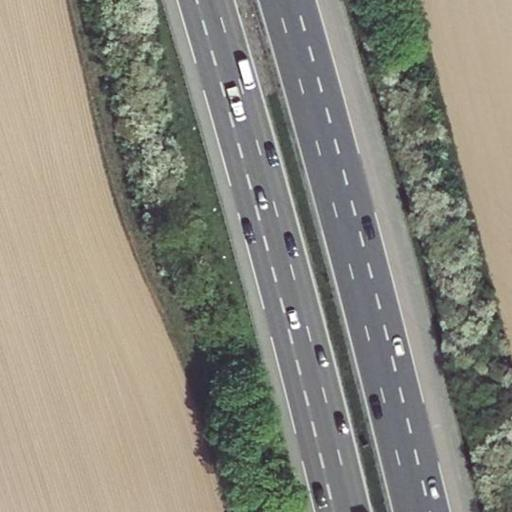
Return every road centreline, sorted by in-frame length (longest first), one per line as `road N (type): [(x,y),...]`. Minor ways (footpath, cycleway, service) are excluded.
road 1 (motorway): [(204,0),(345,511)]
road 2 (motorway): [(370,287),(290,0)]
road 3 (motorway): [(438,511),(370,287)]
road 4 (motorway): [(416,511),(370,287)]
